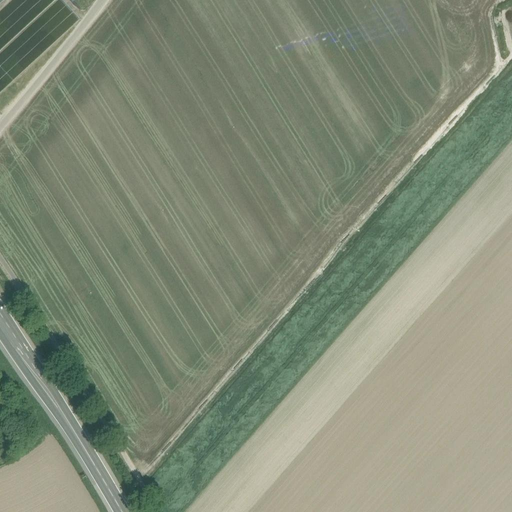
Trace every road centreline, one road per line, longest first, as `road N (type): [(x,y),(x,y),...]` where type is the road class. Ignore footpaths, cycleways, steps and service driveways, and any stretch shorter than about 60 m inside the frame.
road 1 (track): [(157,511),(0,258)]
road 2 (secondary): [(0,319),(121,511)]
road 3 (unclassified): [(0,127),(101,0)]
